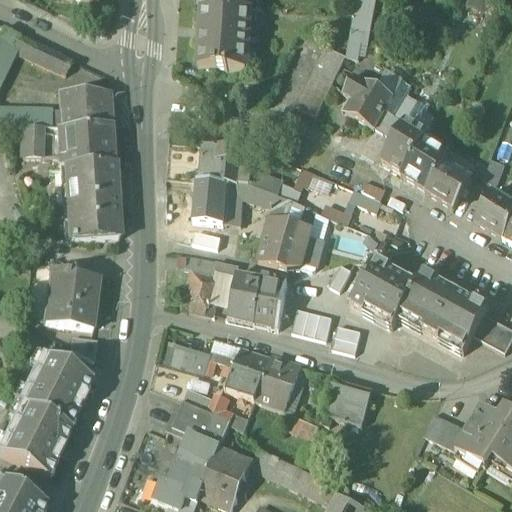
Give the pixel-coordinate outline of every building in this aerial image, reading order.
[(198,0),(197,11),(201,12),(202,11),(245,14),(246,13),(246,0),(198,0)] [(356,0),(346,61),(345,61),(345,62),(357,64),(362,39),(363,39),(369,0),(356,0)] [(489,3),(480,0),(473,0),(470,8),(485,14),(489,3)] [(245,14),(202,11),(201,12),(198,72),(245,75),(250,13),(246,13),(245,14)] [(21,113),(0,112),(0,80),(12,55),(19,40),(3,33),(0,38),(0,131),(20,132),(21,113)] [(71,65),(19,40),(12,55),(64,80),(71,65)] [(345,61),(326,52),(321,62),(340,72),(345,62),(345,61)] [(340,72),(321,62),(316,72),(335,82),(340,72)] [(335,82),(316,72),(311,82),(331,92),(335,82)] [(382,95),(378,93),(378,92),(369,87),(368,87),(365,85),(365,86),(354,79),(342,99),(349,103),(341,116),(374,135),(374,134),(385,116),(394,122),(406,100),(411,91),(402,86),(395,99),(394,98),(395,98),(384,92),(382,95)] [(331,92),(311,82),(306,92),(326,101),(331,92)] [(326,101),(306,92),(301,102),(321,111),(326,101)] [(109,100),(60,96),(61,115),(63,133),(110,130),(109,100)] [(406,100),(394,122),(404,128),(405,126),(406,127),(418,107),(406,100)] [(321,111),(301,102),(296,112),(316,122),(321,111)] [(406,127),(405,126),(404,128),(393,146),(380,168),(402,181),(403,181),(424,146),(429,139),(435,124),(423,117),(426,112),(418,107),(406,127)] [(61,115),(21,113),(20,132),(25,133),(58,134),(63,133),(61,115)] [(394,122),(385,116),(374,134),(384,140),(394,122)] [(394,122),(384,140),(393,146),(404,128),(394,122)] [(63,133),(58,134),(59,162),(60,171),(66,171),(114,168),(111,130),(110,130),(63,133)] [(257,131),(240,130),(239,151),(253,153),(257,131)] [(58,134),(25,133),(23,162),(59,162),(58,134)] [(424,146),(403,181),(402,181),(401,182),(426,197),(427,197),(444,168),(449,161),(432,151),(436,143),(429,139),(424,146)] [(217,149),(202,148),(198,186),(200,186),(200,185),(218,187),(220,172),(220,165),(216,164),(217,149)] [(239,151),(217,149),(216,164),(220,165),(220,172),(251,174),(251,168),(253,153),(239,151)] [(503,170),(491,165),(483,185),(495,192),(503,170)] [(114,168),(66,171),(70,246),(119,243),(114,168)] [(444,168),(427,197),(426,197),(425,199),(453,216),(471,185),(444,168)] [(251,174),(220,172),(218,187),(225,188),(249,190),(250,177),(251,174)] [(303,174),(294,194),(300,196),(302,191),(307,193),(313,178),(303,174)] [(261,181),(250,177),(249,190),(257,193),(261,181)] [(281,189),(261,181),(257,193),(278,201),(281,189)] [(218,187),(200,185),(196,224),(197,225),(212,226),(223,227),(225,188),(218,187)] [(384,195),(364,186),(359,197),(376,204),(379,206),(384,195)] [(249,190),(225,188),(223,227),(247,230),(249,200),(249,190)] [(294,194),(281,189),(278,201),(291,206),(296,208),(300,196),(294,194)] [(257,193),(249,190),(249,200),(253,203),(273,212),(278,201),(257,193)] [(359,197),(353,195),(349,206),(371,216),(376,204),(359,197)] [(511,220),(511,208),(492,197),(473,228),(502,245),(511,220)] [(291,206),(278,201),(273,212),(270,223),(285,227),(291,206)] [(351,220),(327,210),(323,220),(347,229),(351,220)] [(511,220),(502,245),(511,249),(511,220)] [(270,223),(269,223),(258,266),(287,274),(300,273),(302,267),(316,271),(322,248),(308,244),(311,233),(285,227),(270,223)] [(194,236),(191,248),(217,254),(220,242),(194,236)] [(215,266),(186,259),(183,272),(190,274),(191,273),(214,278),(214,275),(213,274),(215,266)] [(238,271),(215,266),(213,274),(214,275),(235,280),(236,278),(237,278),(238,271)] [(417,289),(375,266),(351,311),(364,318),(366,314),(394,330),(398,324),(398,323),(400,320),(417,289)] [(329,291),(339,297),(351,276),(340,271),(329,291)] [(214,278),(191,273),(190,274),(181,313),(204,319),(207,306),(214,278)] [(92,334),(98,286),(68,282),(68,279),(50,277),(43,328),(92,334)] [(237,278),(236,278),(235,280),(227,325),(253,330),(262,283),(237,278)] [(488,314),(423,278),(417,289),(400,320),(423,333),(422,336),(439,346),(441,342),(465,356),(473,341),(484,321),(488,314)] [(285,287),(262,283),(253,330),(276,335),(277,334),(286,287),(285,287)] [(216,308),(207,306),(204,319),(213,321),(216,308)] [(308,317),(296,315),(291,339),(302,341),(308,317)] [(319,320),(308,317),(302,341),(314,344),(319,320)] [(331,323),(319,320),(314,344),(325,347),(331,323)] [(511,346),(511,335),(484,321),(473,341),(505,359),(511,346)] [(357,349),(360,337),(337,332),(334,343),(357,349)] [(354,360),(357,349),(334,343),(332,355),(354,360)] [(99,347),(75,345),(70,354),(93,366),(99,347)] [(190,353),(179,350),(178,355),(168,352),(163,368),(184,374),(190,353)] [(271,363),(241,352),(237,363),(234,372),(234,373),(263,383),(271,363)] [(210,359),(190,353),(184,374),(205,379),(209,364),(210,359)] [(237,363),(211,355),(210,359),(209,364),(234,372),(237,363)] [(91,385),(46,362),(39,376),(35,374),(24,395),(28,397),(20,411),(24,413),(25,412),(69,434),(69,433),(80,411),(82,412),(86,404),(84,399),(91,385)] [(271,363),(263,383),(254,407),(284,417),(300,373),(271,363)] [(263,383),(234,373),(225,396),(254,407),(263,383)] [(372,396),(332,384),(321,421),(321,427),(326,428),(328,422),(361,432),(372,396)] [(211,404),(188,394),(182,407),(206,417),(211,404)] [(229,406),(215,400),(208,418),(222,424),(225,416),(229,406)] [(206,417),(182,407),(171,434),(186,440),(187,439),(219,453),(230,427),(222,424),(208,418),(206,417)] [(69,434),(25,412),(24,413),(18,425),(14,423),(3,444),(7,446),(0,460),(48,484),(64,452),(62,451),(71,434),(69,433),(69,434)] [(511,418),(505,415),(500,424),(483,413),(463,444),(455,457),(485,476),(491,467),(511,479),(511,418)] [(233,420),(225,416),(222,424),(230,427),(232,422),(233,420)] [(464,435),(433,420),(423,442),(455,457),(463,444),(460,443),(464,435)] [(246,428),(232,422),(230,427),(229,430),(243,438),(246,428)] [(316,435),(290,424),(288,428),(292,430),(289,436),(311,446),(316,435)] [(219,453),(187,439),(186,440),(179,456),(183,457),(177,470),(208,482),(220,453),(219,453)] [(208,482),(199,503),(218,511),(232,511),(236,504),(231,502),(240,482),(233,478),(240,461),(220,453),(208,482)] [(331,511),(341,494),(258,454),(252,465),(252,466),(249,474),(327,511),(331,511)] [(325,465),(305,455),(299,467),(319,477),(325,465)] [(252,466),(240,461),(233,478),(240,482),(245,484),(249,474),(252,466)] [(208,482),(177,470),(174,477),(189,483),(182,501),(197,507),(199,503),(208,482)] [(174,477),(170,476),(164,492),(157,490),(151,506),(165,511),(177,511),(182,501),(189,483),(174,477)] [(46,511),(47,511),(0,486),(0,511),(46,511)]
